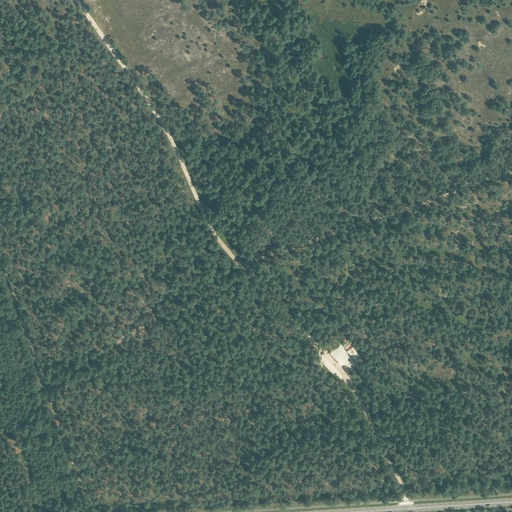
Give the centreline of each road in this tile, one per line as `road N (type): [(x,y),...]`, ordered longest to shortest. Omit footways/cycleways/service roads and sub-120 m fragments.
road 1 (track): [(511,174),(237,263),(169,136),(77,0)]
road 2 (track): [(511,388),(355,397),(405,509)]
road 3 (track): [(0,257),(88,511)]
road 4 (track): [(237,263),(355,397)]
road 5 (primary): [(361,511),(511,502)]
